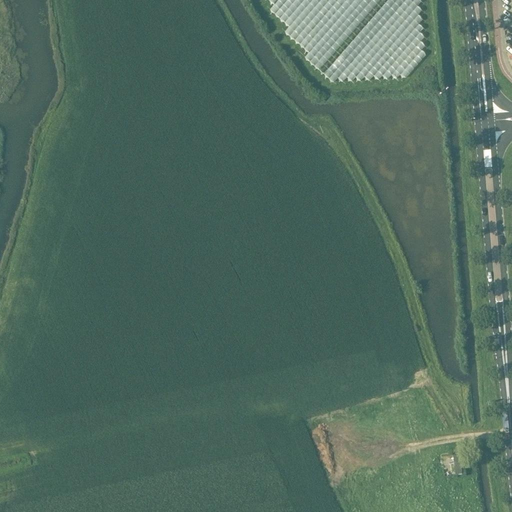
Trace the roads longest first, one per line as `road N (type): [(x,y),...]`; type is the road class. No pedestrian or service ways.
road 1 (secondary): [(476,122),(504,374)]
road 2 (secondary): [(504,374),(491,130)]
road 3 (secondary): [(465,0),(476,122)]
